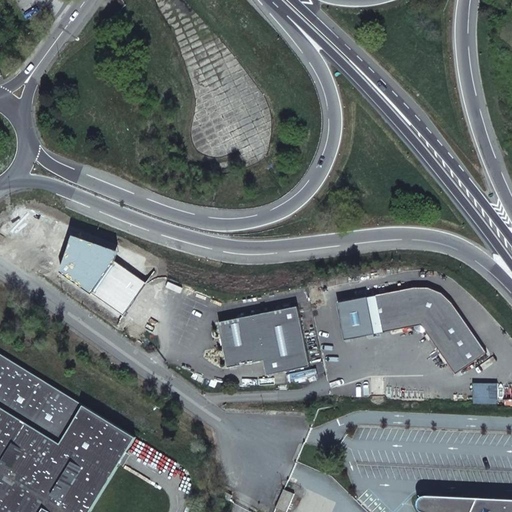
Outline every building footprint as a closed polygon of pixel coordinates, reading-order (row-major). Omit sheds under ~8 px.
[(70,235),(59,271),(123,315),(145,283),(113,261),(117,252),(70,235)] [(453,303),(442,293),(429,288),(415,287),(370,296),(377,334),(415,326),(415,327),(416,330),(417,330),(418,331),(421,332),(424,332),(425,331),(456,374),(487,353),(453,303)] [(298,307),(219,323),(228,368),(265,361),(267,376),(310,367),(298,307)] [(0,511),(90,511),(137,437),(0,352),(0,511)] [(473,399),(498,399),(498,383),(473,383),(473,399)] [(284,489),(276,508),(284,511),(286,511),(294,494),(284,489)] [(419,507),(420,509),(422,510),(425,511),(511,511),(511,499),(425,495),(423,496),(421,497),(419,500),(419,501),(418,502),(418,505),(419,507)]
